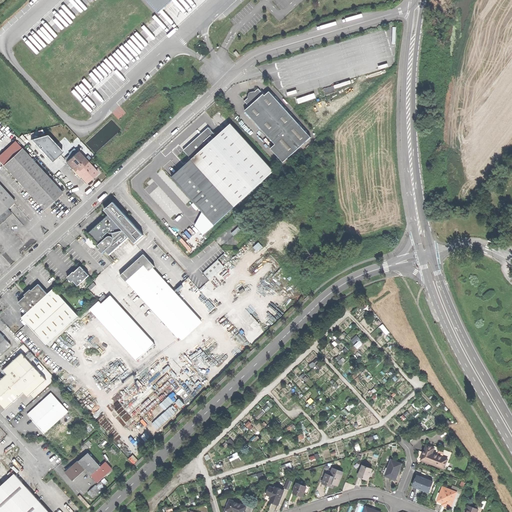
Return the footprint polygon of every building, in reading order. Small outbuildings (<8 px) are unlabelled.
[(69,20),(93,0),(74,0),(71,8),(66,12),(64,14),(60,12),(64,17),(69,20)] [(147,0),(159,13),(173,0),(147,0)] [(135,35),(137,49),(145,47),(144,44),(148,44),(148,43),(153,42),(152,39),(154,38),(152,29),(141,31),(141,34),(138,35),(137,35),(135,35)] [(326,94),(336,90),(334,85),(324,89),(326,94)] [(245,102),(250,107),(264,95),(259,89),(256,92),(249,93),(248,99),(246,101),(245,102)] [(270,149),(283,163),(311,138),(270,92),(265,96),(264,95),(250,107),(245,111),(275,145),(270,149)] [(300,103),(317,98),(316,93),(298,98),(300,103)] [(274,172),(231,125),(217,137),(192,160),(234,207),(274,172)] [(189,157),(192,160),(217,137),(209,128),(196,139),(183,151),(189,157)] [(53,162),(63,153),(48,136),(33,141),(53,162)] [(2,166),(23,188),(41,171),(21,149),(2,166)] [(67,162),(86,183),(91,178),(97,173),(78,152),(67,162)] [(234,207),(192,160),(190,161),(171,178),(214,226),(234,207)] [(139,176),(143,180),(149,175),(145,170),(141,173),(139,176)] [(62,193),(41,171),(23,188),(43,210),(51,203),(51,200),(55,200),(58,197),(62,193)] [(137,187),(140,190),(155,175),(152,172),(149,175),(143,180),(137,187)] [(172,191),(156,174),(155,175),(140,190),(138,192),(154,208),(172,191)] [(0,223),(4,220),(11,213),(7,208),(14,201),(0,186),(0,223)] [(88,234),(101,248),(109,241),(106,239),(104,236),(118,224),(109,214),(99,224),(88,234)] [(124,231),(118,224),(104,236),(106,239),(108,237),(111,237),(113,237),(114,239),(122,232),(124,231)] [(128,233),(122,232),(114,239),(113,237),(111,237),(108,237),(106,239),(109,241),(101,248),(99,250),(103,254),(106,251),(110,255),(131,236),(128,233)] [(145,255),(124,273),(136,286),(181,335),(196,321),(150,271),(155,266),(145,255)] [(218,260),(203,274),(209,280),(224,267),(218,260)] [(70,277),(78,286),(89,275),(81,266),(74,272),(75,273),(70,277)] [(130,292),(136,286),(124,273),(118,279),(130,292)] [(27,312),(21,318),(46,345),(78,316),(53,289),(47,294),(38,284),(26,295),(18,302),(27,312)] [(155,344),(110,296),(101,305),(145,353),(155,344)] [(0,355),(11,346),(2,336),(0,338),(0,355)] [(25,393),(28,397),(47,380),(22,353),(4,370),(8,374),(25,393)] [(145,366),(138,372),(143,377),(149,371),(145,366)] [(0,402),(6,409),(25,393),(8,374),(0,380),(0,402)] [(149,412),(153,418),(179,398),(174,393),(149,412)] [(36,425),(44,434),(68,413),(51,394),(27,415),(36,425)] [(163,415),(168,421),(177,413),(172,407),(163,415)] [(147,418),(133,427),(137,433),(150,423),(147,418)] [(153,424),(147,429),(152,434),(158,429),(153,424)] [(422,455),(421,460),(443,468),(447,459),(432,453),(434,447),(426,444),(422,455)] [(136,456),(141,452),(137,448),(135,450),(132,452),(136,456)] [(85,470),(97,483),(111,469),(105,462),(99,467),(87,454),(78,462),(85,470)] [(390,478),(395,480),(398,474),(397,474),(398,470),(399,470),(402,464),(391,459),(385,476),(390,478)] [(72,482),(85,470),(78,462),(77,461),(70,468),(64,473),(72,482)] [(363,478),(368,480),(372,469),(363,466),(359,476),(363,478)] [(334,484),(337,486),(343,472),(333,468),(332,471),(330,475),(327,482),(329,482),(334,484)] [(47,511),(25,487),(14,474),(0,486),(0,511),(47,511)] [(322,483),(328,485),(329,482),(327,482),(330,475),(327,474),(325,474),(322,483)] [(433,482),(416,475),(412,485),(419,488),(429,492),(433,482)] [(298,496),(303,497),(304,493),(307,487),(306,487),(297,483),(294,494),(298,496)] [(93,498),(102,492),(97,485),(88,491),(93,498)] [(457,491),(442,486),(437,500),(443,502),(442,504),(446,505),(450,507),(450,505),(451,505),(457,491)] [(270,487),(267,494),(274,497),(272,502),(275,503),(279,505),(284,491),(283,490),(279,489),(276,487),(275,489),(270,487)] [(230,500),(226,510),(231,511),(244,511),(247,506),(230,500)]
